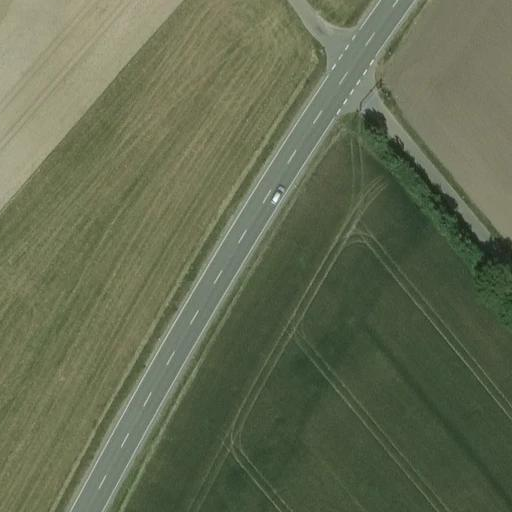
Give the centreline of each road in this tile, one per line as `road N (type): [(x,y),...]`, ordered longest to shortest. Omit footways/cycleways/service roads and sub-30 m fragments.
road 1 (secondary): [(350,70),(177,344),(87,511)]
road 2 (unclassified): [(511,272),(350,70)]
